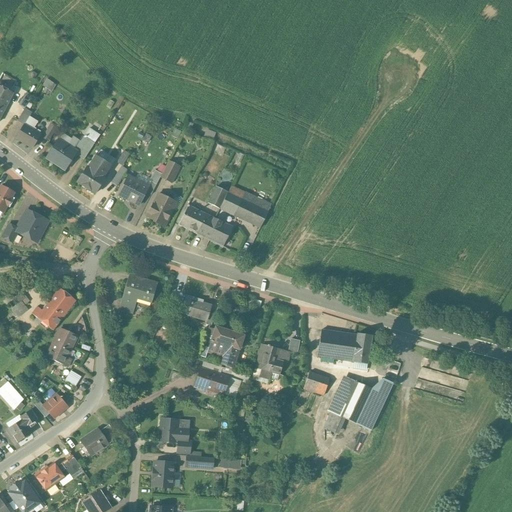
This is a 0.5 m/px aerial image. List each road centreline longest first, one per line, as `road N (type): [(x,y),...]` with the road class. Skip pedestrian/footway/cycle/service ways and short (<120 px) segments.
road 1 (tertiary): [(511,355),(300,295),(106,227)]
road 2 (track): [(262,282),(398,78)]
road 3 (unclassified): [(106,227),(89,273),(101,384)]
road 4 (residential): [(134,511),(135,442),(101,384)]
road 5 (unclassified): [(101,384),(80,417),(0,470)]
road 6 (tertiary): [(106,227),(0,150)]
